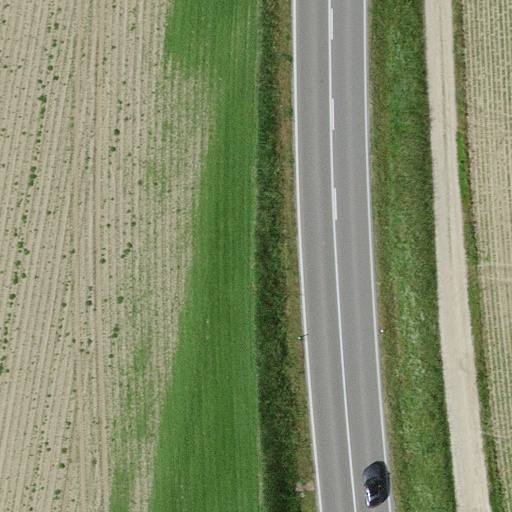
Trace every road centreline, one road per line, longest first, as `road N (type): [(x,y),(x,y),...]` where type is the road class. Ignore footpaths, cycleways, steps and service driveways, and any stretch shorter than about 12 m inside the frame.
road 1 (track): [(473,511),(437,0)]
road 2 (secondary): [(329,0),(335,228),(356,511)]
